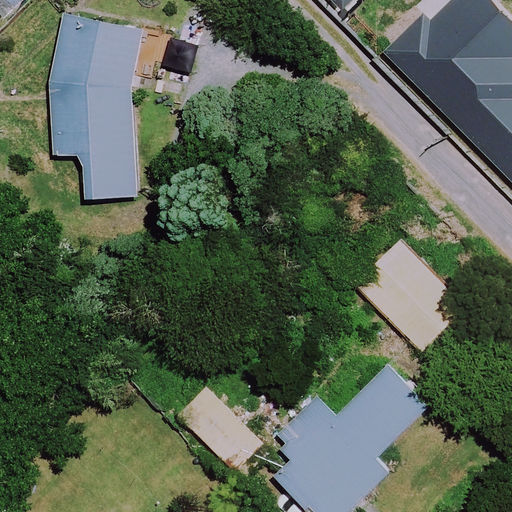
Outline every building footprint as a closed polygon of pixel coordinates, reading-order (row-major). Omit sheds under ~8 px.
[(23,0),(0,0),(0,7),(8,15),(23,0)] [(430,14),(391,52),(511,174),(511,9),(502,0),(460,0),(438,22),(430,14)] [(142,23),(61,22),(59,156),(93,157),(92,199),(139,200),(142,23)] [(471,310),(405,242),(361,286),(427,354),(471,310)] [(438,404),(399,364),(342,419),(321,398),(281,437),(301,458),(282,477),(316,511),(355,511),(397,472),(383,458),(438,404)] [(267,443),(215,387),(183,416),(235,473),(267,443)]
